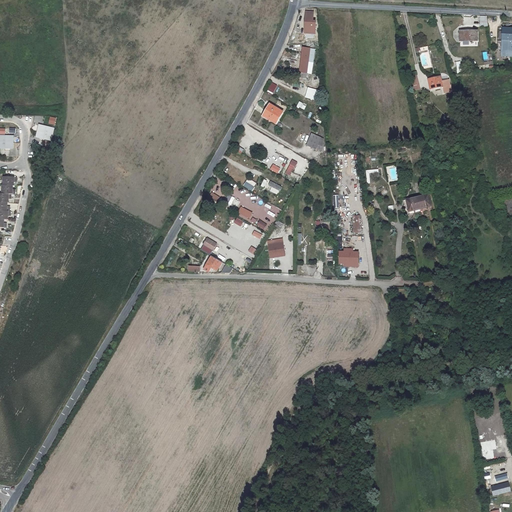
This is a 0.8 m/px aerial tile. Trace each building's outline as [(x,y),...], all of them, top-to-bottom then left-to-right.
[(312,17),(305,17),(305,29),(315,29),(315,21),(312,21),(312,17)] [(511,25),(501,25),(500,55),(511,55),(511,25)] [(458,28),(458,37),(476,38),(476,28),(458,28)] [(301,46),(296,76),(306,77),(310,48),(301,46)] [(487,52),(483,52),(484,61),(488,61),(489,69),(494,68),(492,53),(487,54),(487,52)] [(439,71),(428,74),(430,84),(442,82),(444,88),(450,86),(447,75),(441,76),(439,71)] [(272,82),(267,91),(273,94),(278,85),(272,82)] [(306,98),(316,101),(319,90),(308,87),(306,98)] [(305,110),(307,105),(299,102),(297,107),(305,110)] [(270,106),(263,118),(274,124),(280,112),(270,106)] [(51,128),(39,125),(36,136),(48,139),(48,138),(50,139),(53,129),(50,129),(51,128)] [(301,131),(296,140),(301,143),(306,134),(301,131)] [(313,134),(308,143),(317,148),(322,139),(313,134)] [(0,136),(0,146),(0,147),(12,148),(13,136),(1,136),(1,137),(0,136)] [(292,176),(298,160),(292,158),(287,175),(292,176)] [(375,176),(379,176),(379,169),(367,170),(367,184),(375,183),(375,176)] [(5,175),(4,184),(12,185),(13,186),(14,180),(18,180),(18,177),(5,175)] [(248,178),(244,186),(253,191),(257,183),(248,178)] [(271,181),(269,186),(272,187),(270,191),(278,195),(283,187),(271,181)] [(3,184),(2,193),(11,194),(14,194),(15,191),(12,191),(12,185),(4,184),(3,184)] [(220,194),(223,186),(217,184),(213,192),(220,194)] [(0,192),(0,200),(6,201),(7,201),(8,197),(11,197),(11,194),(2,193),(0,192)] [(212,192),(209,198),(217,202),(220,196),(212,192)] [(429,199),(414,202),(416,214),(432,211),(429,199)] [(9,207),(6,206),(6,201),(0,200),(0,209),(8,210),(9,207)] [(258,211),(262,204),(255,201),(252,208),(258,211)] [(358,205),(352,206),(354,224),(364,223),(364,212),(359,213),(358,205)] [(250,219),(254,213),(242,207),(238,213),(250,219)] [(0,209),(0,217),(1,218),(4,219),(5,214),(9,215),(9,211),(8,210),(0,209)] [(264,230),(268,225),(261,220),(257,225),(264,230)] [(279,222),(275,228),(281,231),(284,225),(279,222)] [(255,231),(253,235),(261,239),(263,235),(255,231)] [(219,247),(209,241),(206,246),(205,247),(213,252),(216,248),(217,249),(219,247)] [(276,247),(271,247),(273,260),(277,259),(276,256),(285,255),(284,247),(284,244),(276,246),(276,247)] [(344,266),(344,269),(351,269),(351,266),(358,267),(359,253),(345,253),(345,255),(339,255),(339,266),(344,266)] [(211,261),(206,271),(210,273),(212,269),(218,271),(223,263),(211,257),(209,260),(211,261)] [(244,271),(252,260),(247,257),(240,268),(244,271)] [(226,265),(222,274),(230,274),(233,269),(226,265)] [(503,429),(490,432),(491,437),(504,435),(503,429)]
